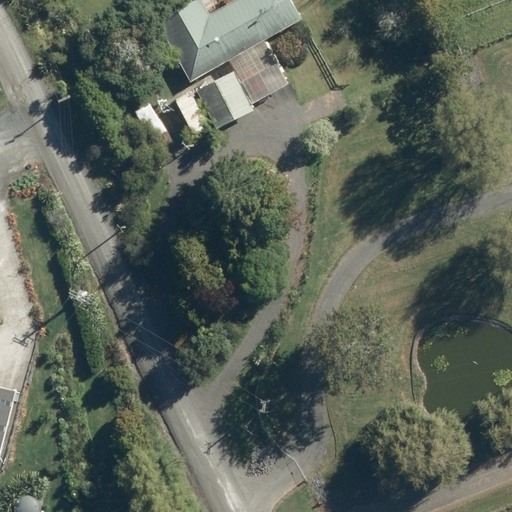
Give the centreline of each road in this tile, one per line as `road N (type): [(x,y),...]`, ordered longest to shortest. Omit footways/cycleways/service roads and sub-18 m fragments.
road 1 (unclassified): [(0,8),(239,511)]
road 2 (unknown): [(227,490),(406,442),(511,398)]
